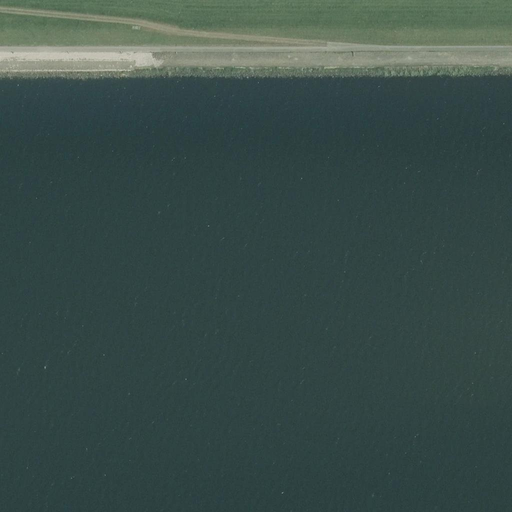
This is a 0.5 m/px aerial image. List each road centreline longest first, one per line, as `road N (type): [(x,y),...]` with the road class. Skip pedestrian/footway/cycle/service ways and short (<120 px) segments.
road 1 (unclassified): [(0,49),(511,49)]
road 2 (track): [(0,9),(365,49)]
